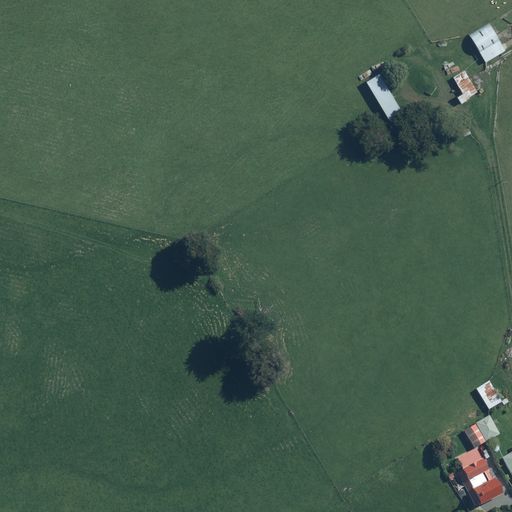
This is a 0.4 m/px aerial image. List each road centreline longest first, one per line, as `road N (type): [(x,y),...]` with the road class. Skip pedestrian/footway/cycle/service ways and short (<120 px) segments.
road 1 (track): [(488,142),(461,110),(413,96),(405,82),(419,57),(460,55),(487,80),(487,129)]
road 2 (track): [(487,129),(511,282)]
road 3 (track): [(461,110),(387,0)]
